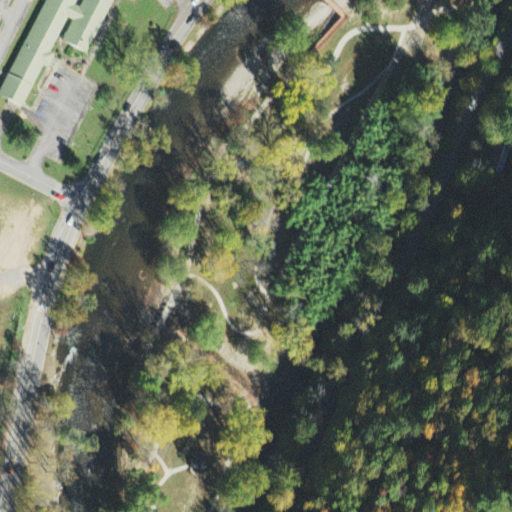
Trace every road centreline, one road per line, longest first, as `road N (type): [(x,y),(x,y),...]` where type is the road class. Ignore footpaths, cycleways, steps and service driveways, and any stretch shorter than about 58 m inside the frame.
road 1 (primary): [(8,511),(41,316),(79,209),(200,0)]
road 2 (tertiary): [(284,511),(353,350),(511,38)]
